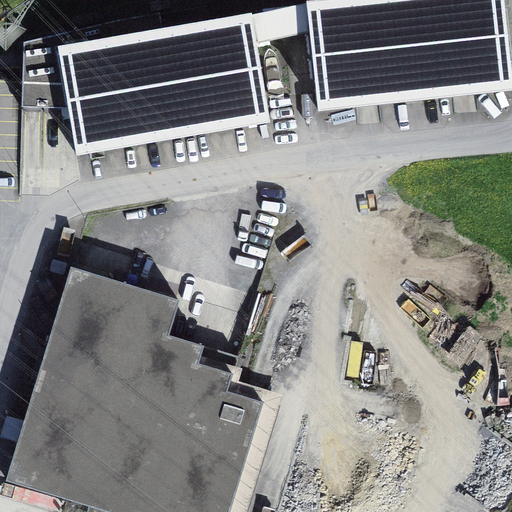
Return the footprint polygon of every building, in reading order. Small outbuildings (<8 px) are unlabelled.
[(310,33),(319,116),(511,93),(511,70),(504,0),(350,0),(306,5),(310,33)] [(77,159),(272,125),(260,45),(310,33),(306,5),(164,31),(159,15),(24,44),(22,109),(68,109),(77,159)] [(71,270),(5,484),(99,511),(229,511),(263,404),(227,393),(232,375),(200,367),(202,358),(203,349),(168,339),(179,304),(71,270)] [(464,368),(488,336),(447,306),(423,339),(464,368)] [(244,370),(202,358),(200,367),(232,375),(227,393),(263,404),(229,511),(248,511),(283,396),(241,383),(244,370)]
